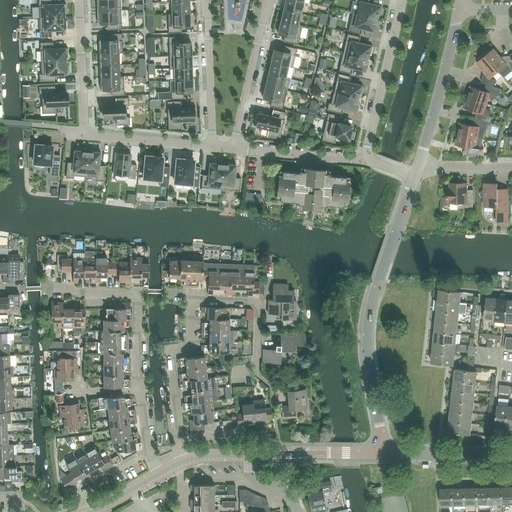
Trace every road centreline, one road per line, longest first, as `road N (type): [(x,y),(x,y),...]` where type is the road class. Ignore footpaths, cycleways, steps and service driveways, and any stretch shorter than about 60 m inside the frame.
road 1 (residential): [(383,451),(367,314),(413,176)]
road 2 (residential): [(401,0),(362,160)]
road 3 (residential): [(419,165),(462,9)]
road 4 (residential): [(179,437),(173,350),(189,349),(189,299)]
road 5 (residential): [(189,299),(251,301),(259,310),(257,367),(236,369)]
road 6 (residential): [(234,148),(267,0)]
road 7 (residential): [(205,0),(211,145)]
road 8 (residential): [(80,0),(86,136)]
road 9 (residential): [(234,148),(362,160)]
road 10 (tertiary): [(383,451),(511,455)]
road 11 (residential): [(86,136),(211,145)]
